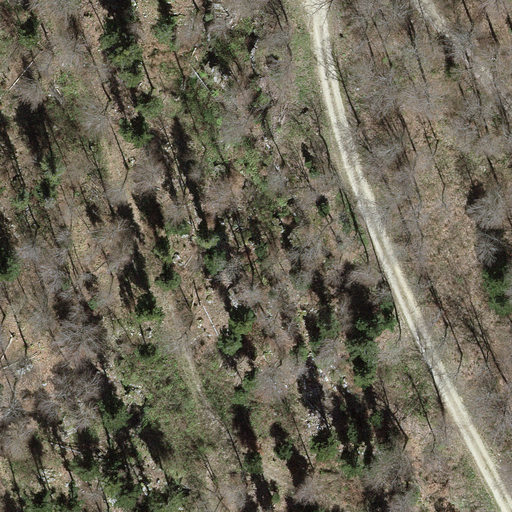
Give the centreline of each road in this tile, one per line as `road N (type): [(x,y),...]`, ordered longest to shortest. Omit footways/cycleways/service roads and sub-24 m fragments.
road 1 (track): [(342,511),(205,432),(44,0)]
road 2 (track): [(310,0),(314,55),(354,192),(510,511)]
road 3 (track): [(418,0),(443,41),(511,110)]
